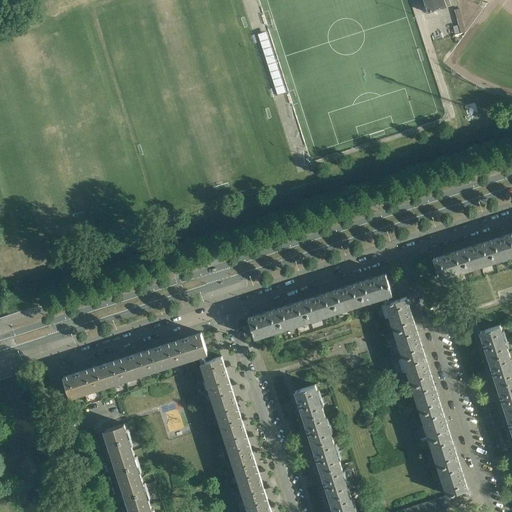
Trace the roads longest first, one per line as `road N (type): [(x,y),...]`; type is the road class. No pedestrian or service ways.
road 1 (secondary): [(511,175),(217,270)]
road 2 (secondary): [(221,284),(511,191)]
road 3 (residential): [(409,252),(495,511)]
road 4 (residential): [(297,511),(229,309)]
road 5 (residential): [(229,309),(409,252)]
road 6 (secondary): [(217,270),(59,320)]
road 7 (residential): [(71,358),(229,309)]
road 8 (secondary): [(63,333),(221,284)]
road 9 (residential): [(111,511),(77,407),(117,393)]
